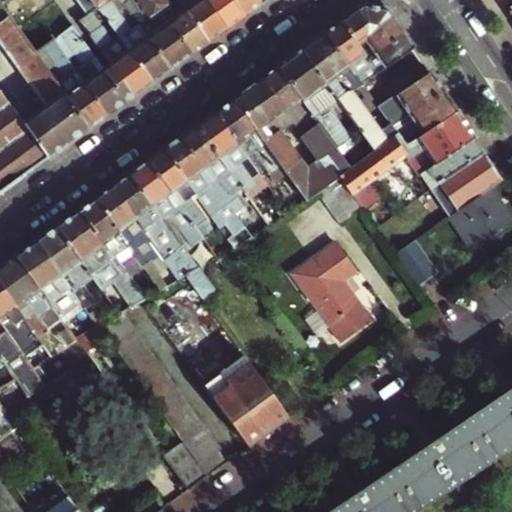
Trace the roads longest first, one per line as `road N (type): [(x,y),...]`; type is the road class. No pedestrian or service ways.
road 1 (tertiary): [(0,224),(311,0)]
road 2 (residential): [(223,511),(511,304)]
road 3 (secondary): [(422,0),(511,131)]
